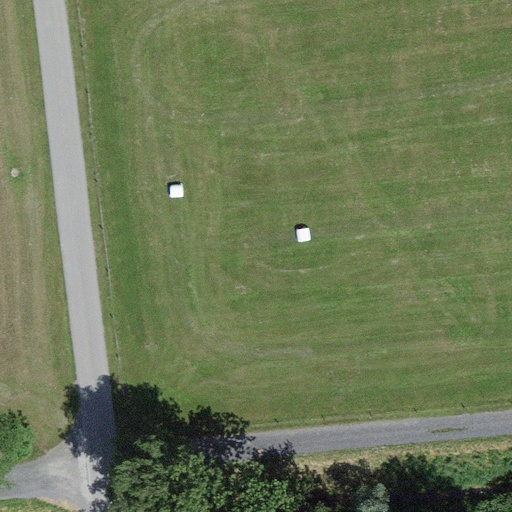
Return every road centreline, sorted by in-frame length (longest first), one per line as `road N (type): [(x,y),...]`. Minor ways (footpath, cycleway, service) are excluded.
road 1 (unclassified): [(45,0),(104,511)]
road 2 (track): [(511,423),(0,480)]
